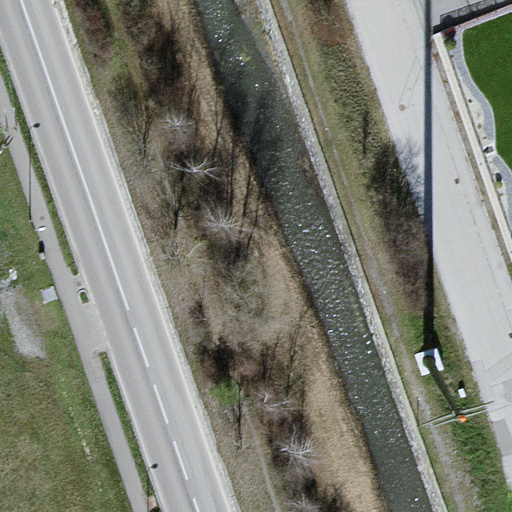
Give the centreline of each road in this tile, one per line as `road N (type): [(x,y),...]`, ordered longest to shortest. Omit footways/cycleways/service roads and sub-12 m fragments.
road 1 (residential): [(11,0),(195,511)]
road 2 (residential): [(372,0),(511,402)]
